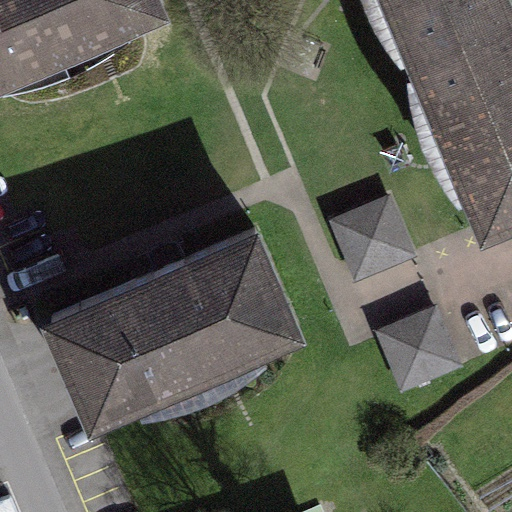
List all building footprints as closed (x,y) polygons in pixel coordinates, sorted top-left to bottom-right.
[(0,0),(0,62),(154,1),(153,0),(0,0)] [(511,0),(390,0),(476,212),(511,196),(511,0)] [(419,202),(370,226),(399,286),(448,262),(419,202)] [(139,268),(40,308),(82,410),(293,324),(251,222),(139,268)] [(436,293),(375,323),(406,386),(467,356),(436,293)]
